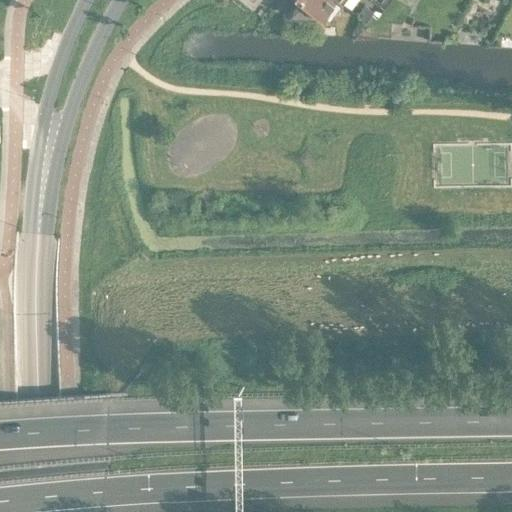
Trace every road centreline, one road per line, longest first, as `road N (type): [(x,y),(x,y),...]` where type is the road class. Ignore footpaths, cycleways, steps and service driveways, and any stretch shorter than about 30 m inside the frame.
road 1 (motorway): [(0,501),(511,476)]
road 2 (motorway): [(511,422),(0,434)]
road 3 (secondary): [(31,511),(39,456),(38,242)]
road 4 (secondary): [(38,242),(67,126),(121,0)]
road 5 (secondary): [(85,0),(42,130),(32,216),(38,242)]
